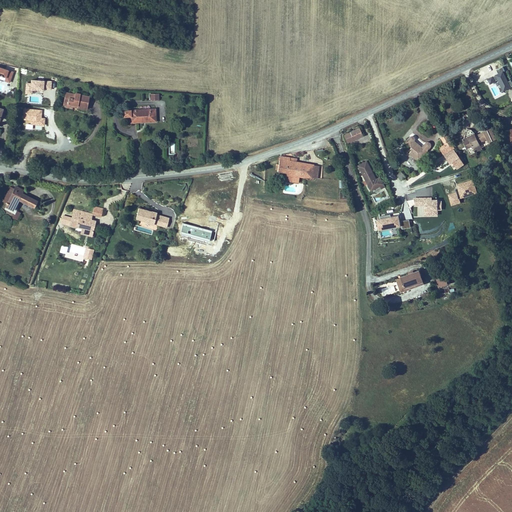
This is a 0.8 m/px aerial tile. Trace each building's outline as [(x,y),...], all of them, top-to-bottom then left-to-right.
[(0,75),(5,77),(4,81),(10,83),(13,71),(0,67),(0,75)] [(511,82),(511,80),(509,81),(502,67),(496,70),(498,74),(487,79),(490,85),(496,82),(501,93),(511,87),(511,82)] [(26,83),(26,93),(27,93),(27,104),(43,104),(43,81),(31,81),(31,84),(26,83)] [(148,105),(148,112),(156,112),(155,104),(148,105)] [(84,123),(86,109),(76,108),(76,106),(70,105),(70,107),(64,107),(64,111),(59,111),(58,119),(63,120),(64,118),(74,119),(74,122),(80,122),(84,123)] [(45,118),(41,118),(41,110),(23,109),(23,119),(31,120),(31,125),(44,125),(45,118)] [(152,121),(120,121),(120,128),(126,128),(126,135),(143,135),(152,135),(152,121)] [(449,124),(443,126),(446,134),(452,132),(449,124)] [(358,139),(354,131),(345,135),(349,142),(358,139)] [(487,146),(495,143),(491,133),(474,139),(473,137),(471,135),(470,135),(468,134),(467,134),(463,141),(461,141),(467,157),(472,155),(471,152),(478,149),(477,147),(486,144),(487,146)] [(349,142),(345,135),(339,137),(342,145),(349,142)] [(415,163),(427,148),(427,147),(427,146),(427,145),(426,145),(426,144),(425,144),(424,144),(423,144),(422,145),(420,148),(411,142),(413,140),(413,139),(413,138),(413,137),(412,136),(411,136),(410,136),(409,136),(408,137),(407,138),(402,145),(408,149),(407,151),(408,152),(406,156),(415,163)] [(488,149),(487,146),(486,144),(477,147),(478,149),(471,152),(472,155),(488,149)] [(449,165),(450,164),(454,171),(463,165),(453,149),(443,156),(449,165)] [(284,179),(283,182),(304,185),(306,170),(288,168),(289,165),(286,164),(279,163),(277,178),(284,179)] [(380,189),(376,180),(375,180),(372,182),(362,164),(354,169),(368,195),(380,189)] [(323,173),(306,170),(304,185),(320,187),(323,173)] [(405,177),(401,173),(397,176),(401,181),(405,177)] [(457,185),(461,199),(478,194),(473,179),(457,185)] [(277,189),(283,190),(284,187),(280,186),(280,183),(273,182),(272,182),(274,188),(277,189)] [(448,194),(451,206),(460,204),(457,192),(448,194)] [(9,210),(15,197),(10,195),(4,208),(9,210)] [(20,208),(23,201),(15,197),(9,210),(7,215),(15,219),(20,208)] [(438,210),(442,210),(442,200),(432,200),(432,198),(414,198),(414,206),(424,206),(424,216),(438,216),(438,210)] [(37,208),(23,201),(20,208),(34,215),(37,208)] [(168,224),(155,220),(156,219),(151,217),(151,218),(138,214),(135,223),(148,227),(147,228),(153,230),(154,224),(158,225),(157,230),(166,233),(168,224)] [(94,229),(90,228),(89,226),(90,219),(74,215),(70,229),(76,230),(76,232),(83,234),(82,237),(87,239),(88,235),(91,236),(92,237),(94,229)] [(376,219),(380,237),(391,235),(390,230),(400,228),(397,215),(376,219)] [(401,229),(409,229),(409,220),(401,221),(401,229)] [(61,245),(59,253),(66,254),(68,247),(61,245)] [(83,258),(91,260),(94,250),(86,248),(83,258)] [(425,285),(421,273),(414,276),(409,278),(406,279),(402,281),(407,292),(425,285)] [(453,294),(449,279),(441,281),(443,288),(442,288),(444,296),(453,294)] [(407,292),(402,281),(397,283),(402,296),(426,286),(425,285),(407,292)]
